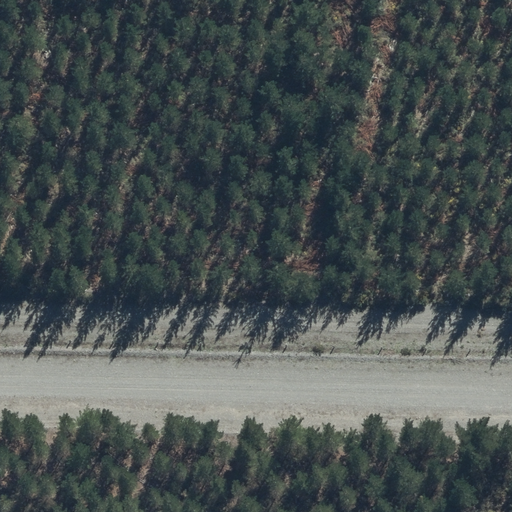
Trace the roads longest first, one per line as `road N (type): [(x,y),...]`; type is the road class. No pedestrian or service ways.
road 1 (track): [(0,317),(511,326)]
road 2 (unclassified): [(0,405),(511,413)]
